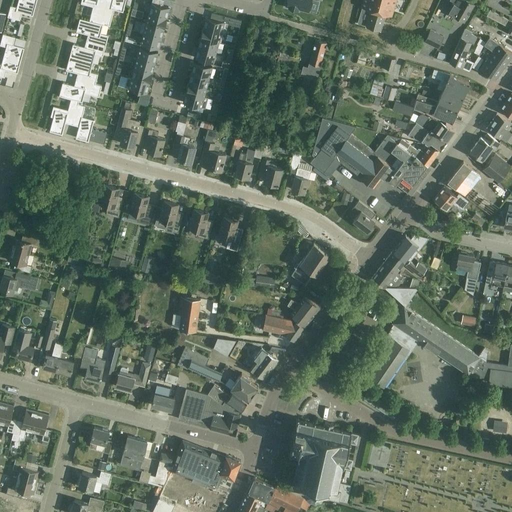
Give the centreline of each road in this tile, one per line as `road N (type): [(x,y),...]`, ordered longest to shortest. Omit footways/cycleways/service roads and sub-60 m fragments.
road 1 (residential): [(368,263),(293,213),(10,140)]
road 2 (residential): [(179,0),(153,100),(174,105),(200,0)]
road 3 (tertiary): [(255,446),(276,393),(368,263)]
road 4 (residential): [(502,86),(295,24)]
road 5 (tertiary): [(255,446),(78,401)]
road 6 (tertiary): [(409,210),(502,86)]
